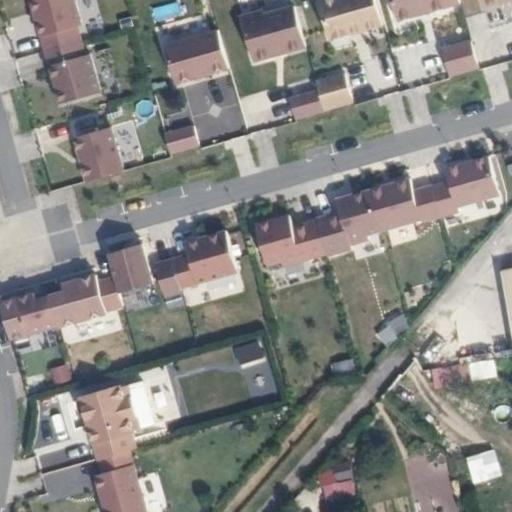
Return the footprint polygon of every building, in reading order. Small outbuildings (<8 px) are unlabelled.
[(75,0),(31,0),(42,36),(78,26),(82,25),(75,0)] [(376,0),(319,0),(331,40),(383,25),(376,0)] [(447,0),(392,0),(398,21),(449,6),(447,0)] [(263,9),(241,15),(254,61),(306,46),(295,6),(265,15),(263,9)] [(82,40),(78,26),(42,36),(46,51),(82,40)] [(219,30),(166,45),(177,83),(230,68),(219,30)] [(86,55),(82,40),(46,51),(50,65),(86,55)] [(471,41),(442,50),(449,76),(478,68),(471,41)] [(90,54),(86,55),(50,65),(61,103),(101,92),(90,54)] [(345,73),(316,81),(319,91),(324,110),(353,102),(345,73)] [(324,110),(319,91),(290,99),(295,118),(324,110)] [(194,126),(165,134),(170,153),(199,145),(194,126)] [(111,127),(75,137),(87,181),(123,171),(111,127)] [(450,183),(433,188),(441,217),(457,212),(456,207),(499,195),(488,157),(446,169),(450,183)] [(410,179),(371,190),(383,231),(422,220),(422,222),(441,217),(433,188),(414,193),(410,179)] [(341,214),(317,220),(327,254),(352,247),(351,245),(369,240),(368,235),(383,231),(371,190),(337,199),(341,214)] [(257,225),(268,265),(301,255),(303,261),(327,254),(317,220),(293,227),(290,215),(257,225)] [(190,256),(173,261),(181,287),(238,271),(227,231),(186,242),(190,256)] [(142,243),(108,253),(115,277),(119,292),(153,283),(142,243)] [(173,261),(156,265),(165,294),(181,289),(181,287),(173,261)] [(511,269),(503,271),(511,322),(511,269)] [(65,291),(50,295),(59,325),(59,326),(107,313),(106,310),(123,305),(119,292),(115,277),(98,282),(96,274),(63,284),(65,291)] [(33,292),(14,297),(25,334),(59,325),(50,295),(35,299),(33,292)] [(396,337),(409,329),(402,317),(377,332),(387,350),(397,340),(396,337)] [(243,363),(266,356),(260,339),(238,346),(243,363)] [(493,359),(402,374),(404,386),(415,391),(472,381),(472,377),(495,373),(493,359)] [(353,374),(350,361),(334,365),(337,378),(353,374)] [(70,379),(66,364),(51,369),(55,383),(70,379)] [(86,427),(92,446),(136,433),(122,384),(78,397),(86,427)] [(92,446),(96,458),(129,449),(139,446),(136,433),(92,446)] [(495,448),(468,456),(475,482),(503,473),(495,448)] [(96,458),(100,473),(133,465),(129,449),(96,458)] [(100,473),(91,476),(94,488),(100,511),(145,511),(137,477),(133,465),(100,473)]
